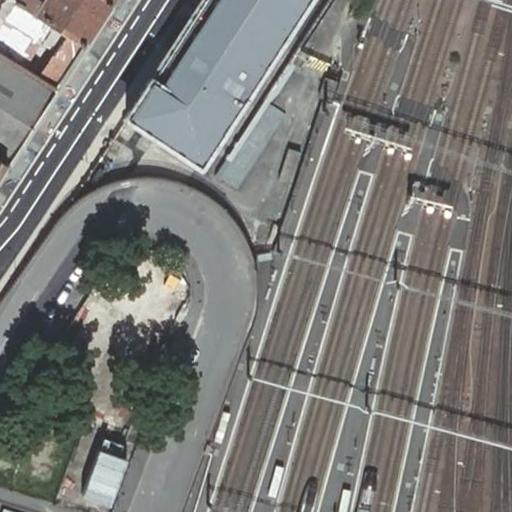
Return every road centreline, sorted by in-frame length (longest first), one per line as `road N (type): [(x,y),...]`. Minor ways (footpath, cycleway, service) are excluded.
road 1 (unclassified): [(0,351),(67,248),(93,223),(119,210),(160,207),(209,237),(227,279),(225,316),(151,511)]
road 2 (residential): [(168,0),(0,249)]
